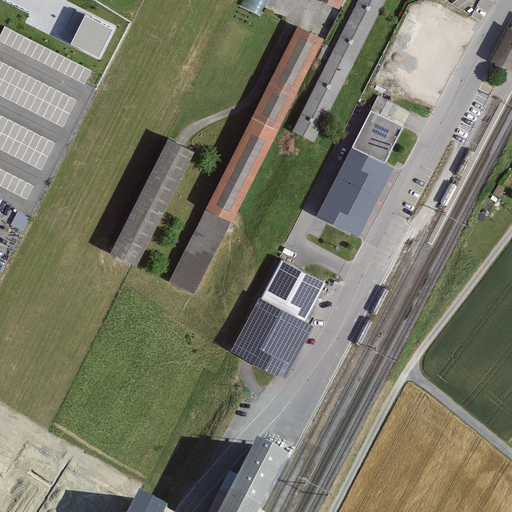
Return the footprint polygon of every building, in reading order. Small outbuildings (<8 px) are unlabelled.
[(242,0),(212,58),(232,68),(266,0),(242,0)] [(389,0),(355,0),(289,132),(315,145),(389,0)] [(342,0),(316,0),(338,10),(342,0)] [(76,6),(63,35),(105,54),(118,25),(76,6)] [(298,24),(166,278),(194,293),(327,39),(298,24)] [(93,66),(4,25),(0,32),(0,40),(86,81),(93,66)] [(511,30),(510,30),(495,60),(511,68),(511,30)] [(77,100),(0,61),(0,96),(63,128),(77,100)] [(317,215),(350,231),(410,112),(378,95),(317,215)] [(55,143),(0,116),(0,148),(42,169),(55,143)] [(193,154),(164,140),(108,251),(137,266),(193,154)] [(34,187),(0,169),(0,186),(27,201),(34,187)] [(12,223),(24,227),(28,214),(17,210),(12,223)] [(261,298),(232,351),(277,375),(305,322),(328,278),(284,254),(261,298)] [(258,447),(225,511),(259,511),(285,460),(258,447)]
